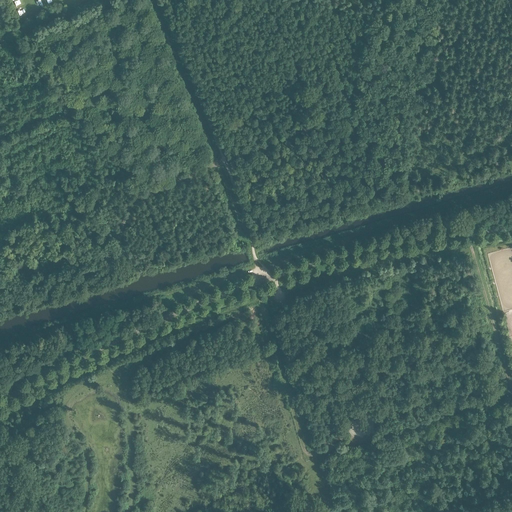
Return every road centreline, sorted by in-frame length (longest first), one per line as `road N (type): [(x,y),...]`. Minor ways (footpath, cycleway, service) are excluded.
road 1 (unknown): [(511,126),(431,170),(403,166),(324,121),(288,131),(138,196),(118,253),(97,273),(0,305)]
road 2 (unclassified): [(0,403),(102,347),(260,280),(359,250),(511,226)]
road 3 (track): [(260,280),(158,0)]
road 4 (track): [(254,283),(307,460)]
road 5 (track): [(467,233),(511,384)]
